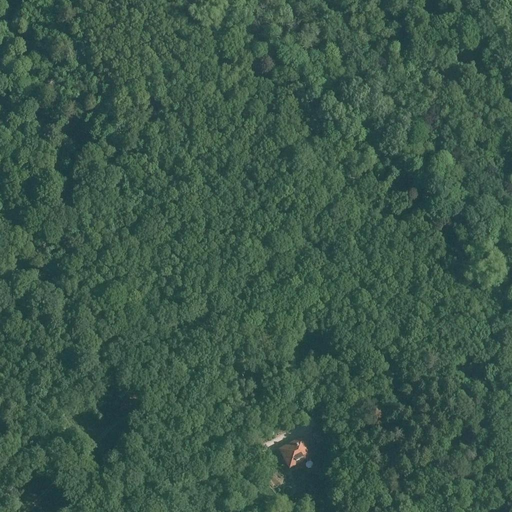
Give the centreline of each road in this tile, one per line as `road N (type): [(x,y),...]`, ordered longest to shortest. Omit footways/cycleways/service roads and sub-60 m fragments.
road 1 (track): [(314,422),(189,490)]
road 2 (track): [(126,417),(34,511)]
